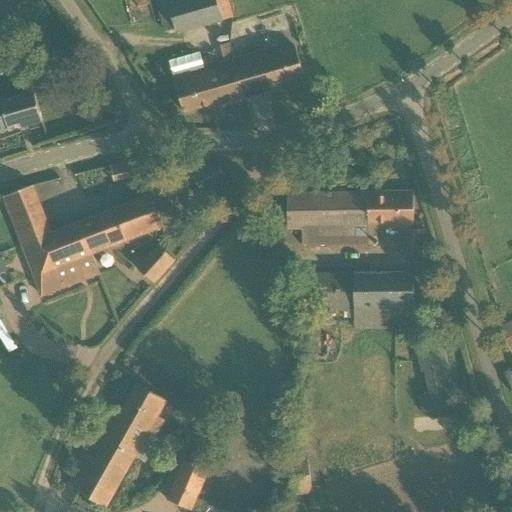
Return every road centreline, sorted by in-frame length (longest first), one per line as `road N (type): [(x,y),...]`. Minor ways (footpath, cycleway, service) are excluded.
road 1 (track): [(37,511),(56,445),(93,376),(250,180),(254,138)]
road 2 (unclassified): [(511,441),(406,87)]
road 3 (tertiary): [(145,139),(254,138),(309,127),(406,87)]
road 4 (unclassified): [(145,139),(138,114),(67,0)]
road 5 (tertiary): [(0,173),(145,139)]
road 6 (tertiary): [(406,87),(511,15)]
